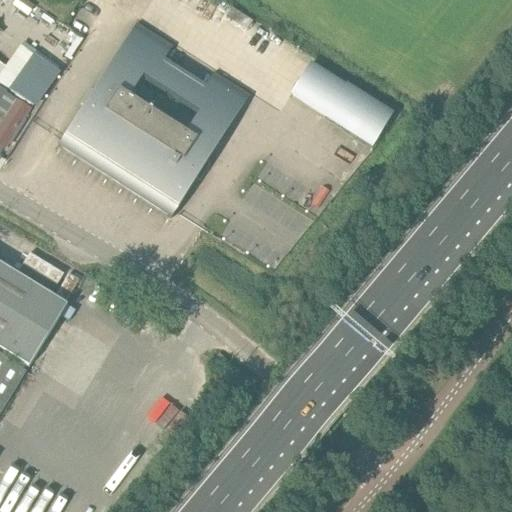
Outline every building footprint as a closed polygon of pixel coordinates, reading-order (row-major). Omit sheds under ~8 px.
[(177,94),(189,74),(167,60),(175,46),(139,23),(65,142),(124,179),(166,111),(138,92),(149,76),(177,94)] [(35,105),(50,85),(58,72),(34,55),(12,90),(35,105)] [(314,62),(291,96),(374,150),(396,116),(314,62)] [(258,97),(218,72),(209,86),(189,74),(177,94),(206,113),(195,130),(166,111),(124,179),(184,216),(258,97)] [(0,85),(0,116),(5,119),(0,128),(0,148),(4,151),(12,138),(14,139),(33,106),(0,85)] [(42,288),(62,288),(62,265),(42,265),(42,288)] [(66,307),(0,266),(0,351),(28,369),(66,307)] [(0,415),(26,374),(0,358),(0,415)]
